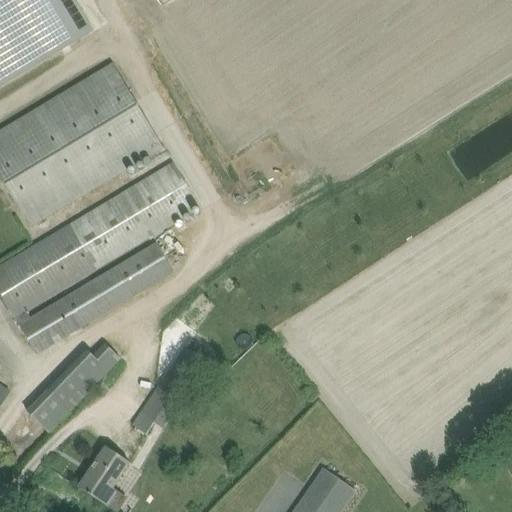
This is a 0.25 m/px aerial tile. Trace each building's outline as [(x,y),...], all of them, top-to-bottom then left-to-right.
[(0,0),(0,88),(95,32),(75,0),(0,0)] [(114,65),(0,133),(0,177),(30,227),(164,147),(114,65)] [(174,272),(157,243),(31,318),(26,311),(153,236),(200,207),(174,165),(0,268),(0,292),(37,354),(174,272)] [(96,358),(109,371),(110,371),(120,359),(107,347),(96,358)] [(173,367),(132,426),(146,437),(155,423),(165,429),(195,382),(200,385),(211,368),(187,351),(174,368),(173,367)] [(0,408),(11,391),(0,383),(0,408)] [(49,433),(70,411),(50,392),(29,414),(49,433)] [(108,507),(119,491),(115,488),(131,463),(107,447),(80,488),(108,507)] [(343,511),(356,494),(323,471),(295,511),(343,511)]
